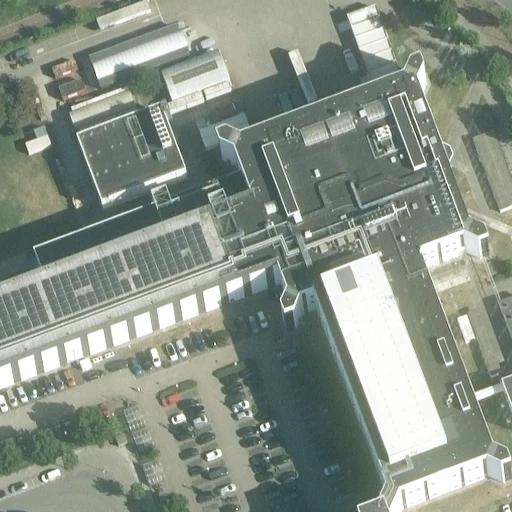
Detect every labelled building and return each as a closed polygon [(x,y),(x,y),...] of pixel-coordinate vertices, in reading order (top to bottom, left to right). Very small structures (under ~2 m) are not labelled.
[(365,17),(352,22),(357,35),(376,87),(400,78),(375,13),(365,17)] [(197,32),(210,27),(207,19),(194,24),(197,32)] [(136,52),(145,77),(202,56),(193,31),(136,52)] [(218,53),(161,75),(172,105),(230,84),(218,53)] [(55,70),(64,96),(86,88),(77,62),(55,70)] [(315,310),(422,270),(466,253),(481,260),(490,256),(486,247),(472,240),(472,239),(471,239),(453,191),(454,190),(445,168),(450,166),(453,159),(450,151),(443,147),(438,149),(419,99),(426,85),(422,75),(412,79),(406,93),(243,154),(228,148),(218,151),(222,161),(237,168),(242,184),(280,284),(289,309),(283,323),(287,332),(297,328),(302,315),(315,310)] [(75,132),(79,131),(81,135),(137,114),(128,89),(71,111),(73,114),(68,116),(75,132)] [(162,114),(78,146),(102,211),(187,179),(162,114)] [(244,116),(199,133),(206,151),(251,134),(244,116)] [(483,135),(494,131),(488,116),(477,120),(483,135)] [(472,141),(500,214),(511,208),(511,180),(494,133),(472,141)] [(0,389),(280,284),(242,184),(35,261),(47,292),(0,310),(0,389)] [(422,270),(315,310),(388,504),(401,510),(489,477),(503,484),(511,480),(511,477),(509,470),(495,464),(422,270)] [(511,299),(498,305),(511,341),(511,299)] [(474,312),(467,315),(491,379),(498,376),(474,312)] [(511,383),(502,388),(511,414),(511,383)]
